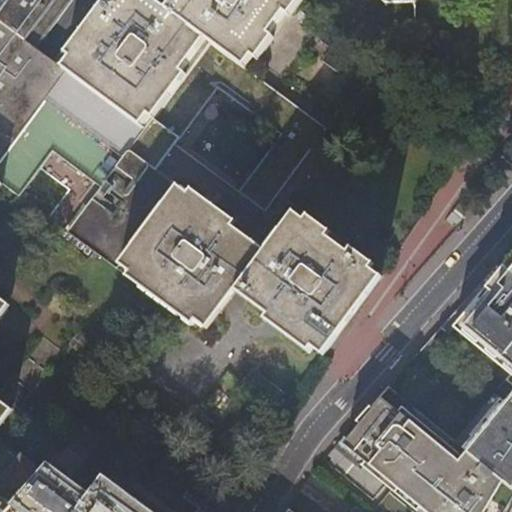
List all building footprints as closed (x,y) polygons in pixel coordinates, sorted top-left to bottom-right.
[(181,70),(206,37),(244,65),(252,55),(256,58),(273,36),(268,32),(284,11),(289,15),(299,0),(171,0),(166,8),(155,0),(104,0),(57,63),(36,46),(25,38),(53,0),(0,0),(0,180),(19,195),(52,151),(100,187),(68,231),(157,298),(193,324),(196,319),(206,327),(235,288),(268,313),(265,317),(308,349),(312,345),(322,353),(380,276),(369,268),(373,264),(351,247),(347,252),(327,236),(330,232),(307,214),(304,219),(293,211),(264,249),(244,234),(233,226),(236,221),(192,188),(188,192),(155,168),(173,143),(179,136),(153,117),(186,73),(181,70)] [(36,46),(70,0),(53,0),(25,38),(36,46)] [(326,127),(244,65),(206,37),(181,70),(186,73),(153,117),(179,136),(218,84),(281,132),(237,190),(173,143),(155,168),(188,192),(192,188),(236,221),(233,226),(244,234),(326,127)] [(511,271),(510,270),(505,265),(454,327),(511,375),(511,396),(506,404),(500,400),(470,436),(476,441),(468,451),(511,487),(511,271)] [(0,416),(10,405),(0,397),(0,316),(6,308),(0,303),(0,416)] [(177,389),(200,404),(212,386),(189,370),(177,389)] [(468,451),(389,387),(370,407),(373,409),(382,398),(399,412),(403,407),(464,457),(468,451)] [(511,487),(468,451),(464,457),(403,407),(399,412),(382,398),(373,409),(370,407),(357,421),(360,424),(344,444),(366,462),(421,507),(427,511),(510,511),(511,511),(511,487)] [(0,511),(10,502),(39,469),(20,454),(0,476),(0,511)] [(154,511),(104,475),(90,493),(66,475),(47,460),(39,469),(10,502),(22,511),(154,511)] [(421,507),(366,462),(363,466),(418,511),(421,507)] [(231,511),(192,484),(179,500),(194,511),(193,511),(231,511)]
